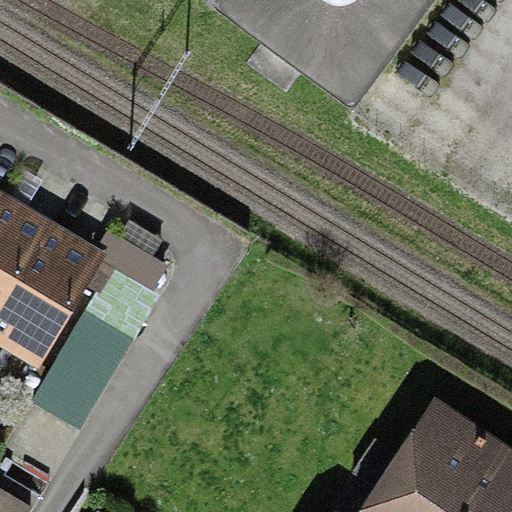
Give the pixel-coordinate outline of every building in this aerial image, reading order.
[(201,0),(215,10),(222,0),(201,0)] [(429,0),(222,0),(215,10),(350,108),(364,88),(429,0)] [(0,307),(44,233),(1,208),(0,208),(0,307)] [(44,233),(0,307),(0,331),(37,353),(91,261),(44,233)] [(511,511),(511,455),(445,412),(380,511),(511,511)] [(0,511),(23,511),(28,505),(0,488),(0,511)]
